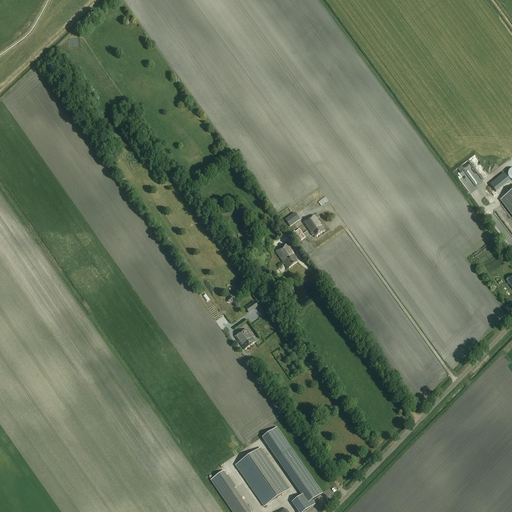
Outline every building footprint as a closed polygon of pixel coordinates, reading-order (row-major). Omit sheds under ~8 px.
[(479,175),(472,163),(464,168),(471,180),(479,175)] [(503,173),(488,183),(494,191),(509,182),(503,173)] [(511,191),(501,200),(511,215),(511,191)] [(321,207),(328,202),(325,197),(314,205),(316,208),(320,205),(321,207)] [(295,213),(285,220),(290,227),(300,220),(295,213)] [(319,217),(317,214),(303,223),(313,236),(315,238),(325,231),(317,219),(319,217)] [(291,233),(294,237),(297,235),(301,241),(305,238),(299,229),(295,232),(294,231),(291,233)] [(296,258),(287,244),(275,252),(287,269),(297,263),(295,259),(296,258)] [(251,295),(256,301),(260,299),(255,292),(251,295)] [(229,296),(228,302),(228,303),(234,304),(235,303),(236,298),(236,297),(230,296),(229,296)] [(253,302),(244,307),(249,314),(257,308),(253,302)] [(255,342),(246,329),(235,337),(244,350),(255,342)] [(280,433),(270,439),(284,460),(306,491),(293,500),(301,511),(313,502),(310,498),(320,491),(301,463),(296,457),(294,453),(280,433)] [(235,466),(264,507),(289,489),(261,448),(235,466)] [(224,470),(210,480),(222,497),(235,488),(236,487),(228,475),(226,476),(224,472),(225,471),(224,470)] [(222,497),(232,511),(251,511),(235,488),(222,497)]
